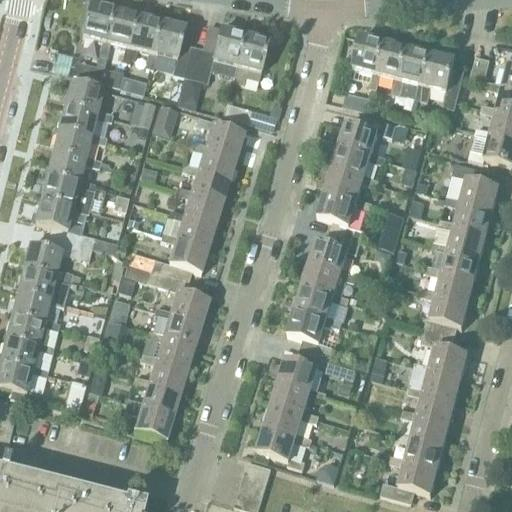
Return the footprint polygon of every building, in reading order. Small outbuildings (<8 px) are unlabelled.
[(105,46),(114,14),(89,8),(81,40),(100,45),(105,46)] [(129,52),(137,20),(114,14),(105,46),(100,45),(98,60),(106,62),(109,47),(126,51),(129,52)] [(152,58),(160,26),(137,20),(129,52),(126,51),(122,66),(129,67),(132,53),(149,58),(152,58)] [(184,83),(190,55),(179,52),(184,32),(160,26),(152,58),(149,58),(145,72),(152,73),(156,59),(176,65),(172,80),(184,83)] [(235,72),(243,40),(219,34),(213,60),(190,55),(184,83),(205,88),(211,66),(235,72)] [(243,40),(235,72),(232,88),(241,90),(243,82),(257,86),(259,78),(267,46),(243,40)] [(376,80),(385,47),(361,41),(352,74),(372,79),(376,80)] [(458,43),(453,61),(463,63),(468,46),(458,43)] [(399,86),(407,53),(385,47),(376,80),(372,79),(369,93),(376,95),(380,81),(394,84),(399,86)] [(423,92),(431,59),(407,53),(399,86),(394,84),(392,99),(399,102),(403,87),(418,91),(423,92)] [(423,92),(418,91),(415,105),(419,106),(419,107),(427,108),(430,94),(446,98),(442,113),(454,116),(465,74),(453,71),(454,65),(431,59),(423,92)] [(482,89),(488,66),(474,63),(469,86),(482,89)] [(100,86),(103,73),(75,66),(72,79),(100,86)] [(502,94),(511,96),(511,72),(508,72),(503,91),(502,94)] [(111,76),(106,91),(119,95),(122,82),(123,79),(111,76)] [(96,119),(95,123),(110,127),(112,119),(96,116),(101,96),(70,88),(64,111),(96,119)] [(142,100),(144,91),(129,88),(127,96),(142,100)] [(497,113),(496,117),(511,120),(511,96),(502,94),(503,91),(488,89),(486,95),(501,99),(497,113)] [(367,117),(370,105),(346,100),(343,112),(367,117)] [(147,132),(152,112),(142,109),(137,129),(147,132)] [(247,128),(250,115),(227,109),(224,120),(247,128)] [(91,139),(95,123),(96,119),(64,111),(58,134),(90,142),(89,146),(104,150),(106,142),(91,139)] [(490,137),(490,140),(511,145),(511,120),(496,117),(497,113),(482,111),(481,117),(495,121),(490,137)] [(204,153),(236,163),(243,140),(211,131),(211,129),(199,125),(196,135),(208,139),(205,150),(204,153)] [(371,162),(369,168),(383,170),(385,163),(372,159),(378,139),(391,144),(394,134),(365,125),(362,135),(345,129),(338,152),(371,162)] [(395,133),(392,143),(404,147),(408,133),(400,131),(395,133)] [(85,163),(89,146),(90,142),(58,134),(52,158),(84,166),(83,170),(98,174),(100,167),(85,163)] [(470,156),(468,163),(482,167),(484,165),(511,172),(511,145),(490,140),(490,137),(475,134),(474,141),(488,145),(484,160),(470,156)] [(205,150),(190,147),(187,156),(201,161),(198,172),(197,176),(229,186),(236,163),(204,153),(205,150)] [(365,183),(369,168),(371,162),(338,152),(331,175),(364,185),(363,190),(376,193),(378,187),(365,183)] [(79,186),(83,170),(84,166),(52,158),(46,181),(78,189),(77,194),(92,197),(94,190),(79,186)] [(150,189),(153,172),(143,170),(139,187),(150,189)] [(198,172),(197,174),(183,171),(180,179),(194,184),(191,195),(190,199),(222,209),(229,186),(197,176),(198,172)] [(358,206),(363,190),(364,185),(331,175),(324,198),(357,208),(355,213),(369,216),(371,210),(358,206)] [(74,207),(77,194),(78,189),(46,181),(41,204),(73,212),(72,217),(87,221),(89,211),(74,207)] [(461,209),(492,217),(498,194),(466,186),(462,204),(461,209)] [(191,195),(190,197),(176,194),(174,201),(187,205),(184,217),(183,222),(215,232),(222,209),(190,199),(191,195)] [(349,232),(355,213),(357,208),(324,198),(317,222),(333,227),(330,237),(360,247),(363,236),(349,232)] [(124,217),(127,205),(116,202),(113,214),(124,217)] [(459,212),(454,232),(485,240),(492,217),(461,209),(462,204),(446,202),(444,208),(459,212)] [(67,237),(72,217),(73,212),(41,204),(34,229),(49,233),(46,244),(91,256),(94,244),(67,237)] [(184,217),(183,220),(169,216),(167,224),(181,228),(177,241),(176,245),(208,255),(215,232),(183,222),(184,217)] [(144,235),(147,224),(132,219),(129,230),(144,235)] [(453,236),(448,255),(479,263),(485,240),(454,232),(455,228),(439,226),(438,232),(453,236)] [(356,259),(360,247),(330,237),(326,250),(316,247),(309,269),(341,279),(340,284),(355,288),(356,282),(342,278),(348,257),(356,259)] [(177,241),(176,243),(162,240),(160,247),(174,251),(168,270),(155,266),(151,277),(188,288),(191,277),(200,280),(208,255),(176,245),(177,241)] [(55,287),(69,290),(72,280),(57,276),(61,259),(89,266),(91,256),(46,244),(44,255),(29,251),(23,275),(55,284),(55,287)] [(447,260),(442,278),(473,286),(479,263),(448,255),(449,251),(433,249),(432,256),(447,260)] [(335,301),(340,284),(341,279),(309,269),(302,292),(334,302),(332,308),(348,311),(349,305),(335,301)] [(436,301),(467,310),(473,286),(442,278),(443,274),(427,272),(426,280),(441,284),(437,297),(436,301)] [(51,303),(55,287),(55,284),(23,275),(17,298),(50,306),(49,311),(63,313),(65,307),(51,303)] [(184,301),(188,288),(151,277),(148,289),(176,298),(170,316),(169,319),(202,329),(208,308),(184,301)] [(121,281),(116,297),(130,301),(135,285),(121,281)] [(328,323),(332,308),(334,302),(302,292),(295,316),(327,325),(325,330),(341,333),(342,328),(328,323)] [(467,310),(436,301),(437,297),(421,295),(419,302),(435,306),(429,326),(426,336),(454,344),(457,334),(461,335),(467,310)] [(45,326),(49,311),(50,306),(17,298),(11,321),(44,330),(43,333),(57,337),(59,330),(45,326)] [(111,312),(110,316),(126,320),(129,309),(113,305),(111,312)] [(91,309),(90,314),(104,318),(105,312),(91,309)] [(169,319),(170,316),(156,314),(156,315),(154,321),(168,325),(163,339),(162,343),(195,353),(202,329),(169,319)] [(319,349),(325,330),(327,325),(295,316),(288,340),(319,349)] [(38,352),(43,333),(44,330),(11,321),(5,345),(38,353),(37,356),(52,359),(53,355),(38,352)] [(143,341),(144,330),(121,326),(119,338),(143,341)] [(451,356),(454,344),(426,336),(422,350),(435,354),(431,371),(430,374),(430,375),(461,383),(467,360),(451,356)] [(162,343),(163,339),(149,337),(148,339),(147,345),(160,349),(156,362),(155,365),(188,376),(195,353),(162,343)] [(93,358),(97,345),(87,342),(83,355),(93,358)] [(33,373),(37,356),(38,353),(5,345),(0,366),(0,368),(32,377),(31,381),(46,383),(47,377),(33,373)] [(155,365),(156,362),(142,360),(139,367),(153,372),(149,385),(148,389),(180,399),(188,376),(155,365)] [(311,397),(309,402),(324,405),(326,399),(312,395),(318,374),(286,364),(279,387),(311,397)] [(89,381),(92,368),(82,365),(78,379),(89,381)] [(330,366),(326,378),(341,383),(344,370),(330,366)] [(27,398),(31,381),(32,377),(0,368),(0,394),(26,401),(25,405),(39,408),(41,401),(27,398)] [(430,375),(430,374),(415,370),(413,377),(428,382),(425,394),(424,398),(455,407),(461,383),(430,375)] [(382,386),(385,374),(375,371),(372,383),(382,386)] [(141,412),(173,422),(180,399),(148,389),(149,385),(135,383),(133,390),(146,394),(141,412)] [(69,385),(66,395),(83,399),(85,390),(69,385)] [(304,417),(309,402),(311,397),(279,387),(272,410),(304,420),(302,424),(317,428),(319,422),(304,417)] [(455,407),(424,398),(423,398),(424,396),(409,393),(407,400),(422,405),(418,417),(418,419),(403,417),(401,424),(415,428),(417,422),(449,430),(455,407)] [(85,405),(81,421),(92,424),(96,408),(85,405)] [(0,418),(14,422),(17,411),(0,406),(0,418)] [(63,406),(61,415),(77,419),(80,410),(63,406)] [(173,422),(141,412),(142,408),(128,406),(126,413),(140,418),(134,437),(166,446),(173,422)] [(297,442),(302,424),(304,420),(272,410),(265,433),(297,443),(295,449),(310,452),(311,446),(297,442)] [(0,430),(11,433),(14,422),(0,418),(0,430)] [(443,452),(449,430),(417,422),(415,428),(411,443),(411,444),(443,452)] [(0,442),(8,445),(11,433),(0,430),(0,442)] [(325,443),(346,451),(350,439),(329,432),(325,443)] [(290,464),(295,449),(297,443),(265,433),(257,457),(289,467),(288,471),(302,476),(304,468),(290,464)] [(443,452),(411,444),(411,443),(397,439),(395,446),(409,450),(405,464),(405,466),(405,467),(437,476),(443,452)] [(0,454),(6,456),(8,445),(0,442),(0,454)] [(318,479),(335,488),(344,472),(327,463),(318,479)] [(405,467),(405,466),(391,463),(389,471),(403,475),(398,494),(383,490),(379,503),(409,511),(413,496),(431,501),(437,476),(405,467)] [(101,511),(4,487),(9,468),(2,466),(0,473),(0,511),(142,511),(125,507),(123,511),(101,511)] [(245,479),(267,486),(270,476),(248,469),(245,479)] [(263,497),(267,486),(245,479),(242,491),(263,497)] [(260,509),(263,497),(242,491),(238,502),(260,509)] [(258,511),(260,509),(238,502),(235,511),(258,511)]
